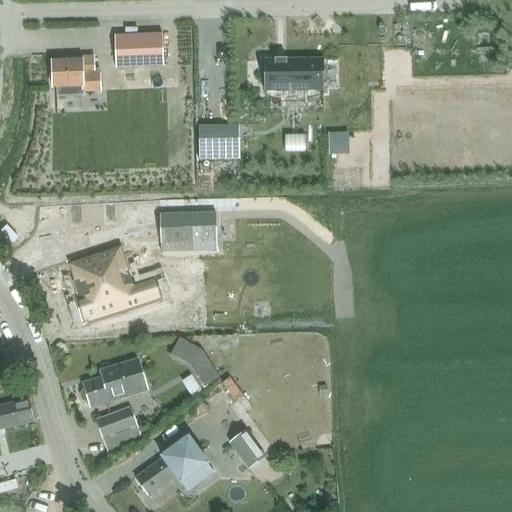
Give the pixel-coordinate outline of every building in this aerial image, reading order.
[(114,37),(116,69),(164,67),(162,35),(114,37)] [(95,70),(94,58),(68,59),(68,63),(52,63),(53,86),(56,86),(56,97),(84,96),(84,92),(101,92),(100,69),(95,70)] [(323,59),(264,60),(264,93),(324,92),(323,59)] [(239,127),(198,128),(199,161),(239,160),(239,127)] [(161,245),(188,244),(188,252),(217,251),(216,214),(160,216),(161,245)] [(119,248),(69,264),(74,281),(71,282),(76,297),(72,298),(80,323),(84,322),(85,326),(161,302),(154,280),(131,288),(119,248)] [(201,351),(179,339),(169,359),(186,368),(201,391),(220,379),(201,351)] [(82,392),(81,395),(81,398),(83,401),(86,403),(89,403),(91,408),(148,391),(139,361),(112,369),(114,375),(84,384),(85,390),(82,392)] [(0,429),(32,421),(27,400),(0,407),(0,429)] [(107,454),(142,440),(129,408),(94,422),(107,454)] [(246,432),(230,444),(249,470),(265,458),(246,432)] [(163,459),(135,479),(148,496),(175,477),(181,484),(193,475),(199,483),(214,473),(188,438),(162,458),(163,459)] [(0,494),(10,492),(6,480),(0,482),(0,494)]
